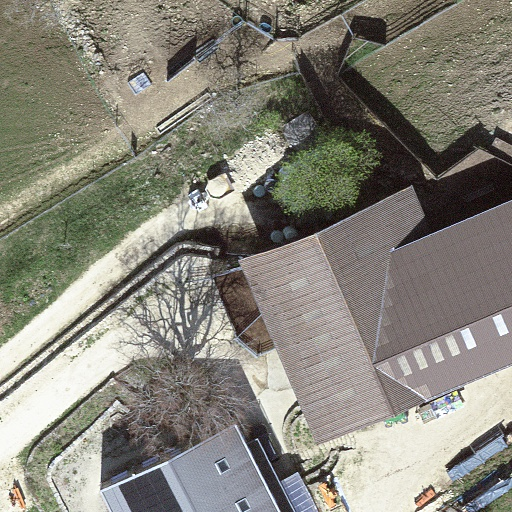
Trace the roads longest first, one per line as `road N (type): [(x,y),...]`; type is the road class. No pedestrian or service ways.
road 1 (track): [(130,347),(0,447)]
road 2 (track): [(364,511),(476,413)]
